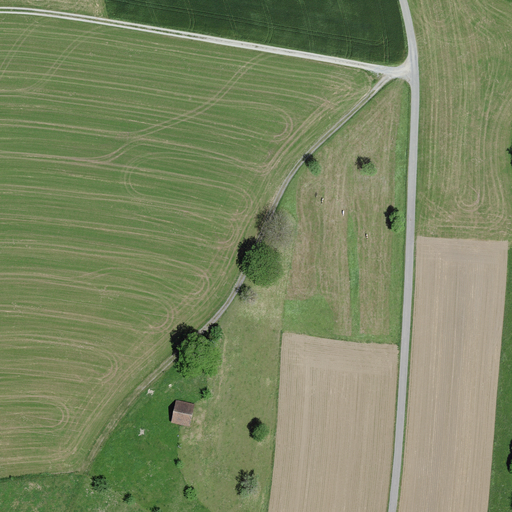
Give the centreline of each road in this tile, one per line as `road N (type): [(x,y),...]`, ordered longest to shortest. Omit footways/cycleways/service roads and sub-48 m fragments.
road 1 (track): [(395,71),(291,163),(213,315),(147,373),(86,456),(67,511)]
road 2 (unclassified): [(403,0),(416,71),(392,511)]
road 3 (track): [(0,8),(416,71)]
